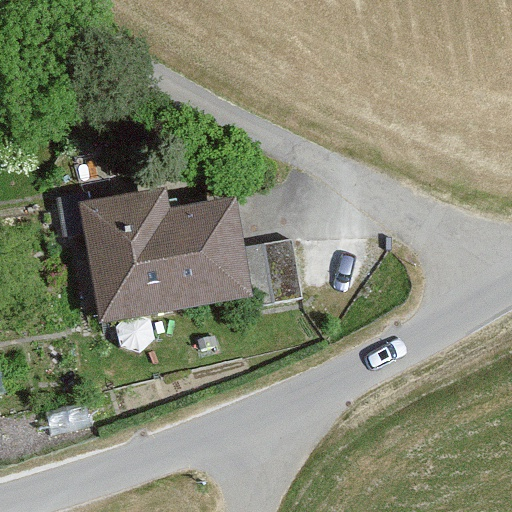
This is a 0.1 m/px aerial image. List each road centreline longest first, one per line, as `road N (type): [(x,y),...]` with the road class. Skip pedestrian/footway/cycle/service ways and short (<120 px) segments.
road 1 (unclassified): [(39,0),(181,93),(451,237),(505,295)]
road 2 (unclassified): [(261,418),(0,504)]
road 3 (unclassified): [(505,295),(261,418)]
